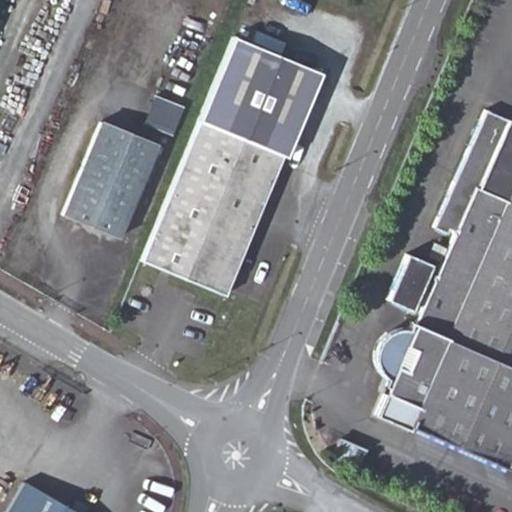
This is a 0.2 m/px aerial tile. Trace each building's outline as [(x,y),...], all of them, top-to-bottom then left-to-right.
[(197,120),(280,155),(284,157),(319,73),(231,36),(197,120)] [(182,106),(154,95),(143,124),(170,135),(182,106)] [(410,330),(405,329),(399,328),(395,329),(392,330),(390,330),(386,332),(383,334),(379,338),(376,341),(374,346),(373,351),(373,355),(373,360),(374,364),(376,369),(379,373),(383,377),(388,380),(373,415),(407,430),(409,425),(501,467),(502,464),(511,441),(511,121),(484,109),(432,227),(445,233),(447,228),(450,230),(452,234),(435,274),(430,276),(426,274),(430,265),(405,254),(385,299),(410,310),(413,302),(421,305),(414,323),(410,330)] [(197,120),(139,260),(223,295),(280,155),(197,120)] [(155,144),(99,121),(60,215),(116,238),(141,176),(154,145),(155,144)] [(159,147),(154,145),(141,176),(146,178),(159,147)] [(410,330),(414,323),(409,321),(405,329),(410,330)] [(511,441),(502,464),(511,468),(511,441)] [(74,511),(68,508),(23,482),(5,511),(74,511)] [(74,499),(68,508),(74,511),(82,511),(86,506),(74,499)]
